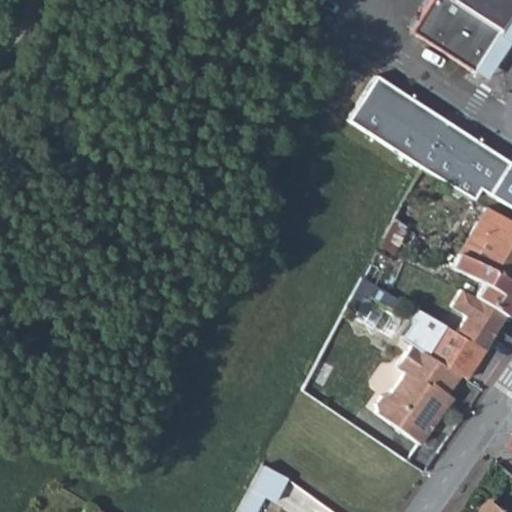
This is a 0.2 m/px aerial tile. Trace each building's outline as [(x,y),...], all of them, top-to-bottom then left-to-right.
[(511,0),(428,0),(411,27),(484,74),(511,34),(511,0)] [(511,167),(370,82),(346,121),(420,165),(430,171),(473,197),(479,189),(511,208),(511,167)] [(415,175),(425,181),(430,171),(420,165),(415,175)] [(456,251),(458,252),(490,268),(511,282),(511,220),(486,205),(456,251)] [(378,242),(392,250),(405,225),(391,218),(378,242)] [(458,252),(452,265),(482,280),(472,293),(476,296),(504,313),(511,301),(511,282),(490,268),(458,252)] [(455,329),(482,347),(504,313),(476,296),(472,293),(459,287),(449,303),(465,313),(455,329)] [(458,371),(464,375),(482,347),(455,329),(443,322),(407,303),(402,311),(409,315),(398,334),(408,340),(425,351),(458,371)] [(445,390),(458,371),(425,351),(408,340),(393,364),(401,370),(386,392),(379,393),(373,402),(374,409),(373,411),(418,441),(451,393),(445,390)] [(232,511),(254,511),(263,496),(274,502),(288,477),(260,462),(232,511)] [(511,511),(511,508),(498,498),(488,511),(511,511)] [(104,511),(85,501),(78,511),(104,511)]
